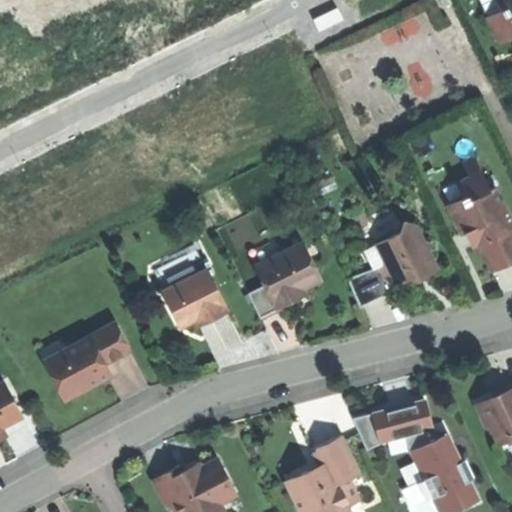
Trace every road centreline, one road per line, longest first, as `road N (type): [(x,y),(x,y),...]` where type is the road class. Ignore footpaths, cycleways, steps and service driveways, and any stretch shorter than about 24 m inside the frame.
road 1 (residential): [(511,321),(277,382),(163,419),(90,456)]
road 2 (residential): [(0,164),(282,18),(297,0)]
